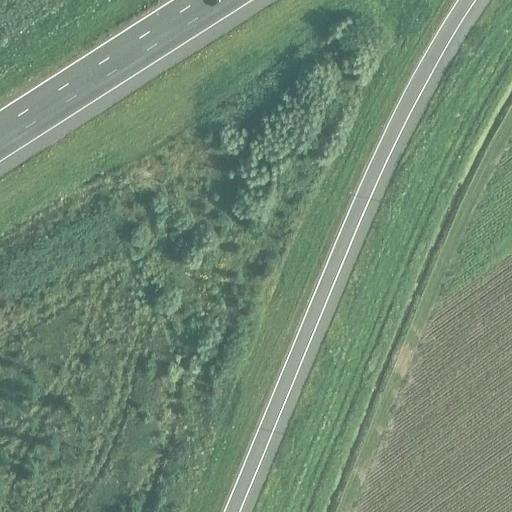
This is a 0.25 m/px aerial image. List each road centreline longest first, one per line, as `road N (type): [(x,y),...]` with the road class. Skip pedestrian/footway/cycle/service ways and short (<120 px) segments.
road 1 (motorway): [(238,511),(401,121),(476,0)]
road 2 (motorway): [(0,137),(217,0)]
